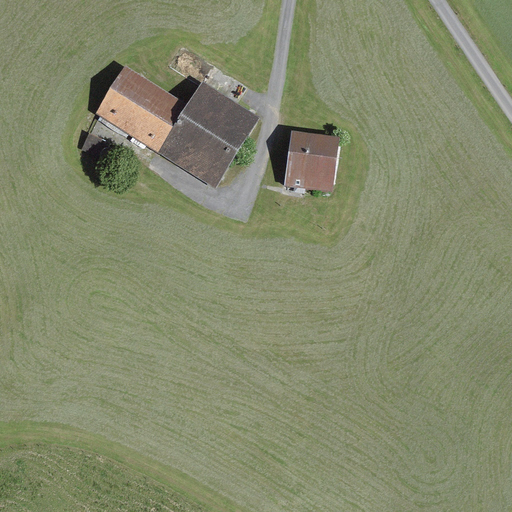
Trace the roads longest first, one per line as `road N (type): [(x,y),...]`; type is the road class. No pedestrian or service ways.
road 1 (track): [(251,192),(269,141),(290,0)]
road 2 (residential): [(434,0),(511,111)]
